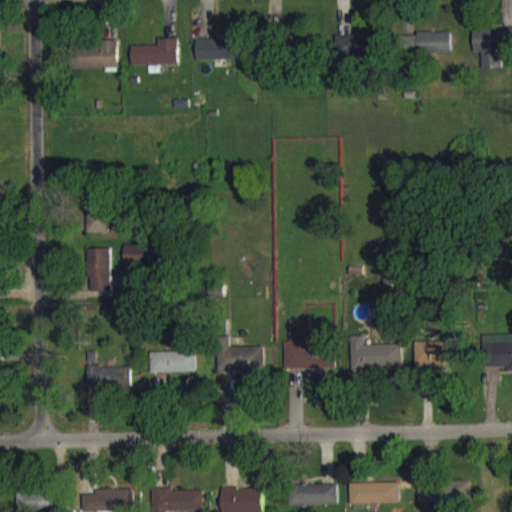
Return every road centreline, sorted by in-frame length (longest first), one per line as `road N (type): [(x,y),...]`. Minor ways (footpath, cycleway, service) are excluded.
road 1 (residential): [(0,447),(511,433)]
road 2 (residential): [(31,0),(38,447)]
